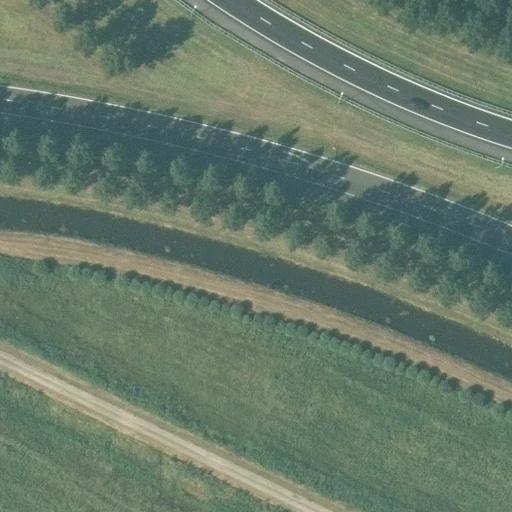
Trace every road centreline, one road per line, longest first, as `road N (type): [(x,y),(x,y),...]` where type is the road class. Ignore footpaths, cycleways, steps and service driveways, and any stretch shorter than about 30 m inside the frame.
road 1 (track): [(511,393),(266,297),(131,259),(0,242)]
road 2 (motorway): [(0,100),(260,154),(511,242)]
road 3 (motorway): [(231,0),(372,81),(511,134)]
